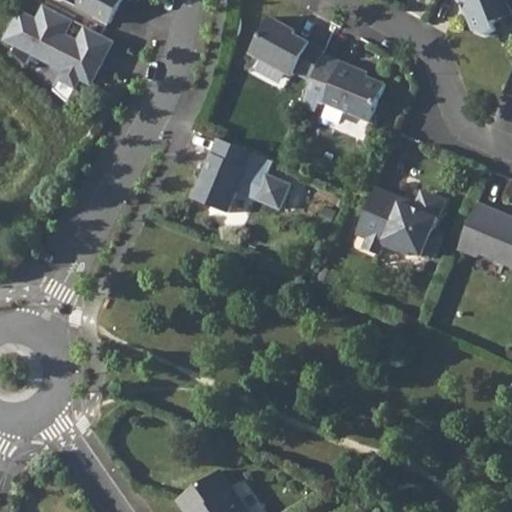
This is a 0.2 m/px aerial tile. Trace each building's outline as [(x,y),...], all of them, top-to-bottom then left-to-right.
[(69,0),(109,21),(120,0),(69,0)] [(459,0),(461,1),(467,3),(465,9),(476,30),(487,34),(498,28),(495,21),(511,12),(511,7),(508,0),(459,0)] [(72,18),(44,4),(36,18),(19,9),(7,33),(19,39),(15,45),(12,51),(10,55),(27,64),(33,53),(64,69),(59,78),(76,87),(88,64),(98,69),(113,39),(87,26),(78,41),(64,34),(72,18)] [(291,28),(271,17),(252,53),(293,76),(296,72),(313,81),(325,51),(289,31),(291,28)] [(19,39),(7,33),(4,39),(15,45),(19,39)] [(342,62),(325,104),(371,122),(387,85),(368,77),(357,72),(358,69),(342,62)] [(358,69),(357,72),(368,77),(369,73),(358,69)] [(71,95),(76,87),(59,78),(54,87),(71,95)] [(390,173),(411,181),(425,142),(404,135),(390,173)] [(253,152),(217,138),(192,198),(228,213),(237,190),(253,152)] [(273,161),(253,152),(237,190),(280,208),(290,185),(267,175),(273,161)] [(377,187),(357,235),(367,240),(364,249),(380,255),(384,246),(408,256),(410,251),(428,259),(435,257),(442,239),(439,233),(435,231),(447,201),(429,193),(428,196),(421,194),(417,203),(415,208),(402,203),(399,196),(377,187)] [(511,215),(479,202),(460,249),(478,257),(480,253),(511,266),(511,215)] [(249,511),(221,471),(179,500),(186,511),(249,511)]
